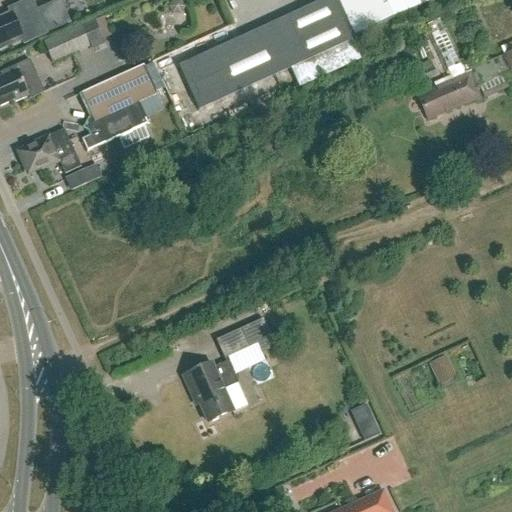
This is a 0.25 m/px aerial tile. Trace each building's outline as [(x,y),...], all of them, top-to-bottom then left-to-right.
[(0,50),(22,40),(24,44),(47,34),(46,33),(49,32),(68,24),(71,23),(70,22),(68,23),(60,6),(57,1),(52,3),(52,2),(38,9),(39,9),(36,10),(31,0),(28,0),(8,10),(10,14),(0,17),(0,50)] [(321,0),(177,65),(198,111),(352,41),(351,38),(436,0),(321,0)] [(91,49),(104,43),(99,33),(108,29),(102,17),(43,43),(53,64),(90,48),(91,49)] [(445,17),(432,23),(457,72),(469,65),(445,17)] [(511,51),(501,56),(465,71),(466,74),(419,93),(430,120),(481,99),(478,92),(509,79),(511,86),(511,51)] [(29,101),(44,94),(30,60),(0,73),(0,74),(1,78),(0,78),(0,107),(13,102),(14,104),(28,98),(29,101)] [(143,66),(142,67),(79,96),(96,134),(82,141),(86,152),(118,138),(123,149),(148,138),(143,127),(147,125),(144,119),(162,111),(154,94),(156,93),(143,66)] [(81,169),(66,132),(50,138),(50,137),(35,143),(36,146),(19,153),(28,174),(42,168),(43,171),(60,163),(65,176),(81,169)] [(58,168),(38,177),(48,198),(68,189),(58,168)] [(82,174),(67,181),(73,192),(87,186),(82,174)] [(224,360),(257,345),(249,326),(216,340),(224,360)] [(239,386),(229,364),(214,370),(212,366),(184,378),(193,400),(197,398),(208,425),(233,415),(224,393),(239,386)] [(375,422),(360,429),(367,443),(382,436),(375,422)] [(391,511),(382,493),(340,511),(391,511)]
